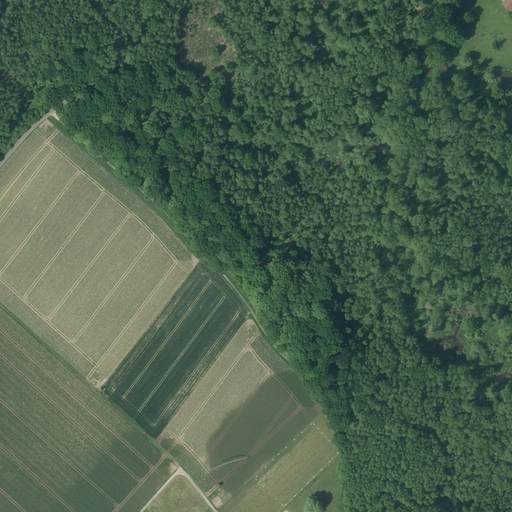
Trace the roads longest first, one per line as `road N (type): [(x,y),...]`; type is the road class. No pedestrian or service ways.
road 1 (track): [(347,511),(349,465),(326,405),(225,275),(51,111)]
road 2 (track): [(0,305),(181,468)]
road 3 (tertiary): [(0,164),(57,105),(125,55),(160,0)]
